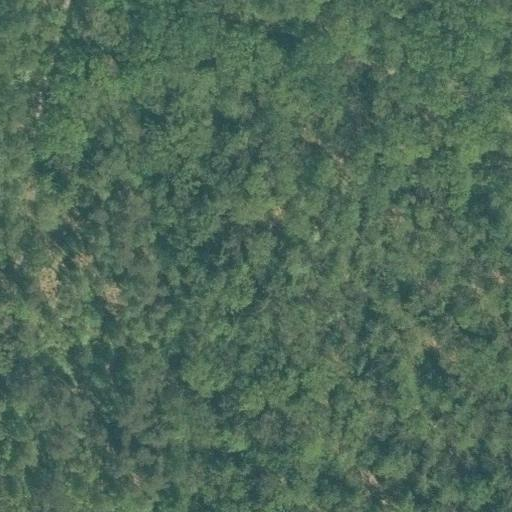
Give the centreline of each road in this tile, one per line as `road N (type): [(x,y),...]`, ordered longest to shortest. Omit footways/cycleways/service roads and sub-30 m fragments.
road 1 (track): [(0,352),(64,0)]
road 2 (track): [(442,88),(196,0)]
